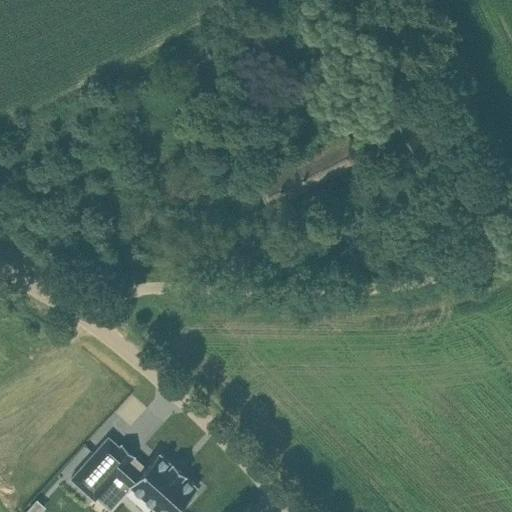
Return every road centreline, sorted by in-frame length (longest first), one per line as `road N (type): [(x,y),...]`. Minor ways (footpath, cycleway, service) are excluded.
road 1 (unclassified): [(511,248),(413,282),(132,289),(93,323)]
road 2 (unclassified): [(295,511),(93,323)]
